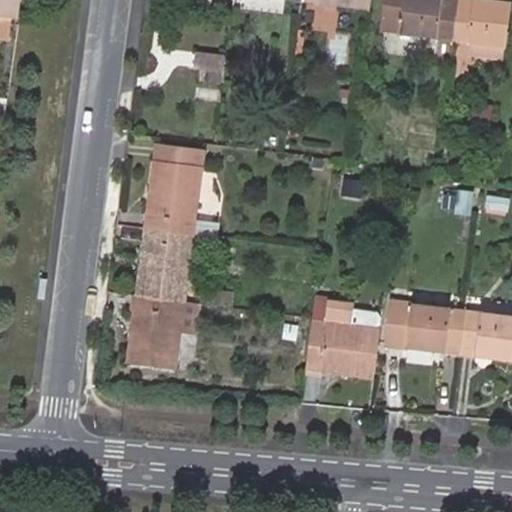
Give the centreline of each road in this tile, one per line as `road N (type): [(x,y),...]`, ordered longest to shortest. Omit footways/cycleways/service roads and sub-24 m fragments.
road 1 (residential): [(51,455),(111,0)]
road 2 (tertiary): [(51,455),(341,479)]
